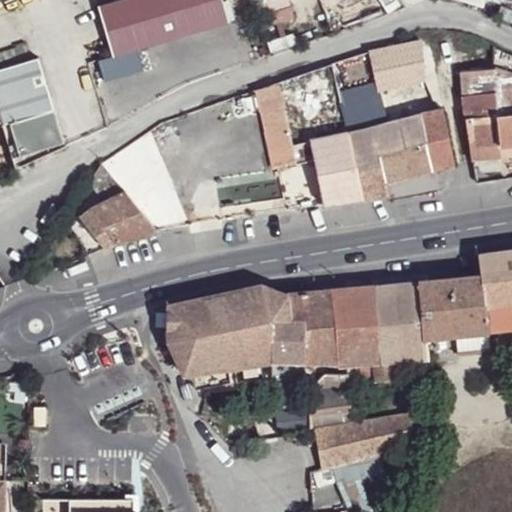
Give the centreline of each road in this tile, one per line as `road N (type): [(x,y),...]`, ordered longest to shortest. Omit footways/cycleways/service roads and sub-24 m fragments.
road 1 (unclassified): [(26,300),(0,219),(90,148),(212,85),(416,14),(453,15),(511,36)]
road 2 (secondary): [(511,223),(176,280),(61,316)]
